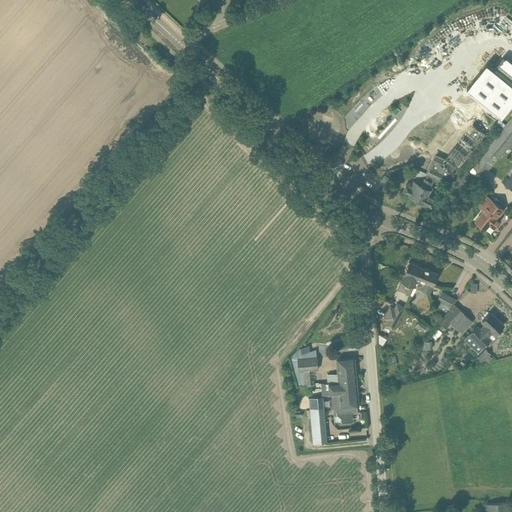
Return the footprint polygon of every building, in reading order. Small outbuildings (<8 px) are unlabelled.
[(440,107),(481,140),(511,102),(511,85),(486,64),(466,88),(459,82),(440,107)] [(488,149),(473,168),(483,175),(498,156),(500,158),(511,142),(511,116),(487,148),(488,149)] [(455,122),(449,117),(445,121),(443,119),(423,145),(435,155),(456,129),(452,126),(455,122)] [(468,157),(454,147),(445,159),(435,155),(427,174),(428,174),(434,178),(440,180),(442,177),(443,177),(441,180),(447,182),(468,157)] [(390,178),(385,174),(382,179),(386,183),(390,178)] [(434,178),(428,174),(425,179),(422,185),(414,181),(407,195),(418,200),(417,202),(428,208),(430,204),(431,204),(435,197),(429,195),(433,188),(430,186),(432,183),(434,178)] [(504,209),(487,196),(479,206),(484,210),(476,220),(486,229),(489,225),(494,228),(500,220),(497,217),(504,209)] [(424,267),(409,261),(401,281),(416,287),(424,267)] [(439,273),(424,267),(416,287),(429,293),(432,285),(434,286),(439,273)] [(442,291),(437,300),(435,305),(447,311),(449,307),(450,307),(455,298),(442,291)] [(405,307),(397,303),(394,308),(390,306),(383,318),(387,320),(384,325),(392,330),(405,307)] [(454,304),(444,316),(440,322),(446,329),(451,322),(463,333),(474,322),(454,304)] [(504,325),(491,312),(482,321),(484,323),(479,328),(477,326),(470,334),(474,338),(483,347),(489,340),(492,343),(493,341),(497,337),(497,334),(496,333),(504,325)] [(419,321),(416,327),(421,331),(422,330),(424,332),(428,327),(419,321)] [(483,347),(474,338),(469,343),(478,352),(483,347)] [(317,357),(290,360),(297,385),(311,384),(309,370),(318,369),(317,357)] [(328,376),(328,382),(356,380),(354,357),(337,359),(338,375),(328,376)] [(332,395),(357,392),(356,380),(328,382),(329,393),(332,393),(332,395)] [(357,392),(332,395),(334,415),(358,413),(357,405),(359,405),(357,392)] [(326,442),(323,408),(322,397),(309,398),(313,443),(326,442)] [(510,511),(509,501),(485,503),(485,511),(510,511)]
